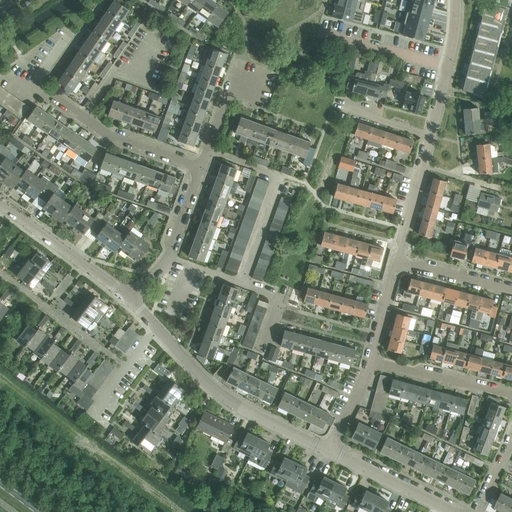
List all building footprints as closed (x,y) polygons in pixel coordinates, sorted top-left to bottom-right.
[(150,0),(148,3),(155,8),(157,4),(151,0),(150,0)] [(190,0),(187,6),(197,13),(205,0),(190,0)] [(207,0),(205,0),(197,13),(207,20),(217,6),(207,0)] [(359,0),(335,0),(334,5),(363,13),(366,2),(359,0)] [(114,1),(107,11),(121,21),(129,11),(114,1)] [(407,1),(404,12),(429,19),(432,8),(407,1)] [(3,7),(5,11),(13,6),(10,2),(3,7)] [(155,8),(162,13),(165,9),(157,4),(155,8)] [(334,5),(331,17),(362,25),(365,13),(363,13),(334,5)] [(217,6),(207,20),(217,27),(227,14),(217,6)] [(462,91),(483,97),(486,83),(494,56),(497,43),(501,29),(504,16),(505,16),(506,10),(495,7),(494,12),(483,10),(479,23),(476,37),(469,64),(465,78),(462,91)] [(107,11),(100,21),(114,31),(121,21),(107,11)] [(404,12),(401,23),(426,30),(429,19),(404,12)] [(168,17),(175,22),(178,19),(171,14),(168,17)] [(175,22),(182,27),(185,24),(178,19),(175,22)] [(100,21),(93,31),(107,41),(114,31),(100,21)] [(137,22),(132,29),(136,31),(141,24),(137,22)] [(401,23),(398,35),(423,41),(426,30),(401,23)] [(188,32),(195,36),(198,33),(191,28),(188,32)] [(127,36),(131,38),(136,31),(132,29),(127,36)] [(93,31),(86,42),(100,51),(107,41),(93,31)] [(195,36),(203,41),(205,38),(198,33),(195,36)] [(86,42),(79,52),(93,62),(100,51),(86,42)] [(123,42),(118,49),(122,52),(126,45),(123,42)] [(191,45),(188,54),(193,56),(195,51),(196,52),(197,47),(191,45)] [(113,56),(117,59),(122,52),(118,49),(113,56)] [(211,49),(207,61),(222,66),(226,54),(211,49)] [(79,52),(72,62),(86,72),(93,62),(79,52)] [(188,54),(184,65),(189,67),(193,56),(188,54)] [(205,67),(203,72),(218,78),(222,66),(207,61),(203,59),(200,65),(205,67)] [(375,60),(374,64),(366,96),(380,99),(380,97),(385,99),(389,85),(383,84),(383,87),(373,84),(378,65),(379,61),(375,60)] [(72,62),(65,72),(79,82),(86,72),(72,62)] [(108,62),(104,69),(107,72),(112,65),(108,62)] [(346,88),(352,90),(352,92),(366,96),(374,64),(369,62),(366,72),(365,72),(364,75),(358,73),(355,75),(355,77),(349,76),(346,88)] [(184,65),(181,72),(179,76),(185,79),(189,67),(184,65)] [(99,76),(102,79),(107,72),(104,69),(99,76)] [(71,92),(79,82),(65,72),(57,83),(71,92)] [(203,72),(199,84),(214,89),(218,78),(203,72)] [(389,86),(401,89),(403,82),(390,79),(389,86)] [(177,82),(175,88),(181,90),(183,84),(177,82)] [(94,83),(89,90),(93,92),(98,85),(94,83)] [(199,84),(194,95),(209,100),(214,89),(199,84)] [(84,97),(88,99),(93,92),(89,90),(84,97)] [(13,97),(8,93),(1,104),(6,107),(13,97)] [(404,99),(403,105),(402,109),(409,110),(420,113),(424,98),(406,93),(404,99)] [(194,95),(190,106),(205,112),(209,100),(194,95)] [(159,96),(157,102),(166,105),(168,99),(159,96)] [(13,97),(6,107),(11,111),(18,101),(13,97)] [(167,111),(180,116),(182,111),(179,110),(181,103),(177,102),(171,100),(167,111)] [(16,114),(23,104),(18,101),(11,111),(16,114)] [(107,117),(120,121),(125,106),(113,101),(107,117)] [(23,104),(16,114),(21,118),(28,108),(23,104)] [(125,106),(120,121),(131,125),(136,110),(125,106)] [(190,106),(186,118),(201,123),(205,112),(190,106)] [(26,121),(37,128),(47,115),(36,107),(26,121)] [(463,109),(464,121),(479,120),(479,119),(478,108),(463,109)] [(8,120),(12,114),(6,110),(3,116),(8,120)] [(136,110),(131,125),(143,129),(148,114),(136,110)] [(148,114),(143,129),(154,133),(159,118),(148,114)] [(12,115),(7,122),(14,127),(18,120),(12,115)] [(47,115),(37,128),(47,135),(56,122),(47,115)] [(186,118),(182,129),(197,135),(201,123),(186,118)] [(234,134),(241,136),(239,141),(244,143),(252,123),(240,118),(234,134)] [(465,135),(480,134),(488,133),(488,126),(494,125),(493,118),(484,119),(479,119),(479,120),(464,121),(465,135)] [(56,122),(47,135),(57,142),(67,129),(56,122)] [(252,123),(244,143),(244,144),(245,142),(248,144),(250,139),(258,142),(264,127),(252,123)] [(371,128),(358,123),(357,126),(354,135),(368,140),(371,128)] [(264,127),(258,142),(269,146),(275,131),(264,127)] [(161,128),(156,141),(164,144),(169,131),(167,130),(161,128)] [(371,128),(368,140),(381,144),(385,132),(371,128)] [(67,129),(57,142),(67,149),(76,136),(67,129)] [(193,147),(197,135),(182,129),(177,141),(193,147)] [(275,131),(269,146),(281,150),(286,135),(275,131)] [(385,132),(381,144),(395,149),(399,137),(385,132)] [(25,135),(21,141),(26,144),(30,139),(25,135)] [(286,135),(281,150),(292,154),(297,139),(286,135)] [(76,136),(67,149),(77,156),(86,142),(76,136)] [(399,137),(395,149),(409,153),(413,141),(399,137)] [(12,138),(9,143),(15,147),(18,142),(12,138)] [(297,139),(292,154),(304,159),(310,143),(297,139)] [(86,142),(77,156),(87,163),(97,149),(86,142)] [(489,144),(477,145),(478,160),(504,158),(504,153),(497,153),(497,152),(490,152),(489,144)] [(26,156),(30,151),(24,147),(21,152),(26,156)] [(0,181),(2,183),(14,166),(5,159),(10,152),(5,149),(0,154),(0,181)] [(45,149),(41,155),(46,158),(50,153),(49,152),(50,150),(48,149),(47,151),(45,149)] [(100,169),(112,173),(117,158),(106,154),(100,169)] [(341,157),(337,168),(352,172),(353,170),(354,165),(355,161),(353,161),(342,158),(341,157)] [(117,158),(112,173),(124,177),(129,162),(117,158)] [(504,158),(478,160),(479,175),(499,173),(498,163),(504,163),(504,158)] [(46,169),(50,164),(44,160),(41,165),(46,169)] [(385,163),(384,167),(394,170),(395,165),(396,163),(386,160),(385,163)] [(129,162),(124,177),(135,181),(140,166),(129,162)] [(65,163),(61,169),(66,172),(70,167),(65,163)] [(222,165),(217,176),(232,182),(236,170),(233,169),(226,166),(222,165)] [(395,165),(394,170),(404,174),(405,168),(395,165)] [(14,166),(2,183),(8,187),(10,185),(13,188),(15,185),(24,173),(14,166)] [(140,166),(135,181),(146,185),(151,170),(140,166)] [(15,185),(18,187),(16,190),(23,195),(36,177),(26,170),(24,173),(15,185)] [(84,170),(79,180),(84,183),(90,172),(84,170)] [(151,170),(146,185),(158,190),(164,175),(151,170)] [(91,173),(86,184),(91,186),(97,176),(91,173)] [(391,180),(400,183),(402,177),(393,174),(391,180)] [(36,177),(23,195),(29,200),(31,197),(34,199),(36,197),(41,200),(53,185),(52,185),(56,178),(52,175),(48,181),(43,176),(40,180),(36,177)] [(164,175),(158,190),(170,194),(174,195),(177,187),(173,185),(175,179),(164,175)] [(250,175),(245,186),(251,188),(255,177),(250,175)] [(217,176),(213,188),(228,193),(232,182),(217,176)] [(433,179),(429,193),(444,197),(445,193),(443,192),(445,182),(433,179)] [(258,180),(256,185),(267,189),(269,184),(258,180)] [(74,181),(70,186),(75,189),(79,184),(74,181)] [(98,189),(105,192),(107,186),(100,184),(98,189)] [(336,184),(333,198),(344,201),(348,187),(336,184)] [(360,191),(356,204),(368,207),(372,194),(375,186),(369,184),(367,192),(360,191)] [(478,202),(481,187),(470,184),(466,198),(478,202)] [(43,214),(50,218),(62,201),(53,194),(57,189),(53,185),(41,200),(46,204),(42,208),(45,211),(43,214)] [(256,185),(254,190),(265,195),(267,189),(256,185)] [(344,201),(356,204),(360,191),(348,187),(344,201)] [(213,188),(209,199),(224,204),(228,193),(213,188)] [(254,190),(252,196),(263,200),(265,195),(254,190)] [(96,192),(92,196),(97,201),(101,196),(96,192)] [(429,193),(425,207),(438,210),(440,200),(443,200),(444,197),(429,193)] [(481,193),(477,207),(488,210),(487,214),(493,216),(494,212),(496,213),(500,199),(481,193)] [(372,194),(368,207),(380,211),(384,197),(372,194)] [(252,196),(250,202),(261,206),(263,200),(252,196)] [(384,197),(380,211),(392,214),(397,198),(391,196),(390,199),(384,197)] [(281,197),(279,202),(289,206),(291,201),(281,197)] [(209,199),(205,211),(219,216),(224,204),(209,199)] [(62,201),(50,218),(56,223),(58,220),(62,223),(64,220),(63,220),(72,209),(72,208),(62,201)] [(468,201),(466,207),(473,209),(475,203),(468,201)] [(154,202),(152,208),(156,209),(161,212),(163,206),(158,204),(154,202)] [(250,202),(248,208),(259,212),(261,206),(250,202)] [(279,202),(277,207),(287,211),(289,206),(279,202)] [(63,220),(64,220),(67,223),(65,225),(71,230),(84,213),(85,214),(88,209),(86,207),(82,211),(74,205),(72,208),(72,209),(63,220)] [(132,205),(128,211),(132,214),(136,208),(132,205)] [(277,207),(275,212),(285,216),(287,211),(277,207)] [(425,207),(422,220),(437,225),(438,221),(435,220),(437,213),(438,210),(425,207)] [(248,208),(246,213),(257,217),(259,212),(248,208)] [(84,213),(71,230),(78,235),(79,232),(83,235),(87,228),(92,232),(107,212),(106,211),(102,216),(99,213),(93,220),(85,214),(84,213)] [(205,211),(201,222),(215,227),(219,216),(205,211)] [(107,212),(92,232),(97,235),(95,238),(98,240),(96,243),(102,248),(115,230),(106,223),(108,220),(107,219),(110,214),(107,212)] [(275,212),(273,218),(283,221),(285,216),(275,212)] [(155,213),(151,218),(156,222),(160,217),(155,213)] [(246,213),(244,219),(255,223),(257,217),(246,213)] [(152,227),(156,222),(151,218),(147,223),(152,227)] [(273,218),(271,223),(281,226),(283,221),(273,218)] [(244,219),(242,224),(253,229),(255,223),(244,219)] [(430,238),(433,228),(436,229),(437,225),(422,220),(418,235),(430,238)] [(130,221),(126,227),(131,230),(132,228),(135,225),(130,221)] [(201,222),(197,234),(211,239),(215,227),(201,222)] [(271,223),(269,228),(279,232),(281,226),(271,223)] [(242,224),(239,231),(251,234),(253,229),(242,224)] [(119,246),(122,248),(120,251),(126,256),(139,239),(142,235),(132,228),(131,230),(130,232),(129,231),(125,237),(125,238),(119,246)] [(269,228),(268,233),(278,236),(279,232),(269,228)] [(115,230),(102,248),(109,252),(111,250),(115,253),(119,246),(125,238),(125,237),(115,230)] [(239,231),(238,236),(249,240),(251,234),(239,231)] [(320,246),(332,249),(336,236),(324,232),(320,246)] [(268,233),(266,238),(276,242),(278,236),(268,233)] [(472,252),(476,236),(465,233),(463,243),(454,241),(450,256),(463,260),(466,251),(472,252)] [(197,234),(192,245),(207,251),(211,239),(197,234)] [(238,236),(236,241),(246,245),(249,240),(238,236)] [(336,236),(332,249),(339,251),(337,257),(342,258),(347,239),(336,236)] [(266,238),(264,243),(274,247),(276,242),(266,238)] [(139,239),(126,256),(133,261),(135,258),(138,260),(149,246),(139,239)] [(347,239),(342,258),(341,262),(339,270),(344,272),(348,254),(355,255),(359,242),(347,239)] [(236,241),(234,246),(245,251),(246,245),(236,241)] [(363,266),(362,269),(360,268),(358,275),(362,276),(371,245),(359,242),(355,255),(363,257),(360,265),(363,266)] [(264,243),(262,248),(272,252),(274,247),(264,243)] [(203,262),(207,251),(192,245),(188,257),(203,262)] [(371,245),(362,276),(367,278),(369,271),(370,268),(372,260),(379,262),(383,248),(371,245)] [(234,246),(231,253),(242,257),(245,251),(234,246)] [(262,248),(260,254),(270,257),(272,252),(262,248)] [(471,262),(483,265),(487,252),(475,248),(471,262)] [(29,259),(46,272),(49,267),(57,274),(63,266),(53,259),(51,262),(37,252),(31,260),(30,259),(29,259)] [(487,252),(483,265),(495,269),(499,255),(487,252)] [(231,253),(229,259),(240,263),(242,257),(231,253)] [(260,254),(259,258),(269,262),(270,257),(260,254)] [(311,262),(315,263),(320,265),(322,258),(313,255),(311,262)] [(499,255),(495,269),(507,272),(511,258),(499,255)] [(19,264),(40,280),(46,272),(29,259),(29,260),(25,256),(19,264)] [(217,267),(222,269),(226,258),(221,256),(217,267)] [(259,258),(257,263),(267,267),(269,262),(259,258)] [(229,259),(227,264),(238,268),(240,263),(229,259)] [(257,263),(255,269),(265,272),(267,267),(257,263)] [(33,288),(40,280),(19,264),(19,265),(23,268),(17,276),(33,288)] [(227,264),(225,269),(236,273),(238,268),(227,264)] [(255,269),(253,273),(263,277),(265,272),(255,269)] [(253,273),(251,279),(261,282),(263,277),(253,273)] [(361,279),(360,285),(372,288),(374,282),(361,279)] [(410,279),(407,291),(403,291),(402,297),(410,298),(412,294),(419,296),(423,282),(410,279)] [(84,285),(79,281),(76,284),(82,289),(84,285)] [(423,282),(419,296),(430,299),(434,285),(423,282)] [(223,285),(218,296),(233,301),(237,290),(223,285)] [(434,285),(430,299),(442,302),(446,288),(434,285)] [(303,301),(315,305),(319,291),(307,288),(303,301)] [(446,288),(442,302),(454,305),(458,292),(446,288)] [(319,291),(315,305),(327,308),(331,295),(319,291)] [(458,292),(454,305),(466,308),(470,295),(458,292)] [(84,300),(103,315),(109,307),(93,294),(87,302),(84,300)] [(331,295),(327,308),(340,311),(343,298),(331,295)] [(470,319),(468,328),(473,329),(481,298),(470,295),(466,308),(472,310),(470,318),(470,319)] [(218,296),(214,308),(229,313),(231,307),(236,310),(238,303),(233,301),(218,296)] [(343,298),(340,311),(352,314),(355,301),(343,298)] [(481,298),(473,329),(477,330),(480,321),(481,321),(483,313),(490,315),(489,317),(495,319),(497,308),(492,307),(493,301),(481,298)] [(78,308),(93,320),(99,312),(103,315),(84,300),(78,308)] [(256,305),(266,309),(268,304),(259,300),(258,300),(256,305)] [(355,301),(352,314),(364,318),(368,305),(355,301)] [(0,302),(0,319),(8,309),(0,302)] [(403,304),(402,310),(413,313),(415,307),(403,304)] [(254,310),(264,314),(266,309),(256,305),(254,310)] [(86,328),(93,320),(78,308),(71,317),(86,328)] [(214,308),(210,319),(225,324),(229,313),(214,308)] [(264,314),(254,310),(253,316),(263,319),(264,314)] [(397,314),(394,326),(407,330),(410,318),(397,314)] [(263,319),(253,316),(251,321),(261,324),(263,319)] [(210,319),(206,331),(220,336),(225,324),(210,319)] [(251,321),(249,325),(259,329),(261,324),(251,321)] [(448,328),(449,326),(435,322),(433,328),(441,330),(442,327),(448,328)] [(16,339),(25,346),(38,329),(37,328),(36,330),(28,324),(16,339)] [(259,329),(249,325),(247,331),(257,334),(259,329)] [(394,326),(390,338),(404,342),(405,336),(414,338),(415,333),(407,330),(394,326)] [(119,328),(113,336),(119,340),(122,337),(125,332),(119,328)] [(125,332),(135,340),(139,335),(129,328),(125,332)] [(38,329),(25,346),(26,344),(34,350),(46,335),(38,329)] [(280,346),(292,349),(296,334),(284,330),(280,346)] [(206,331),(202,342),(224,351),(224,350),(216,347),(220,336),(206,331)] [(257,334),(247,331),(245,336),(255,339),(257,334)] [(122,337),(132,344),(135,340),(125,332),(122,337)] [(296,334),(292,349),(304,353),(308,337),(296,334)] [(46,335),(34,350),(42,356),(41,358),(54,341),(46,335)] [(255,339),(245,336),(243,341),(253,344),(255,339)] [(114,337),(110,343),(111,343),(115,346),(118,341),(114,337)] [(118,341),(128,349),(132,344),(122,337),(119,340),(118,341)] [(308,337),(304,353),(315,356),(320,340),(308,337)] [(429,358),(441,362),(445,348),(438,346),(440,339),(433,337),(431,345),(433,346),(429,358)] [(400,354),(404,342),(390,338),(387,350),(400,354)] [(320,340),(315,356),(327,359),(332,344),(320,340)] [(54,341),(41,358),(49,365),(61,349),(53,344),(55,341),(54,341)] [(115,346),(125,354),(128,349),(118,341),(115,346)] [(253,344),(243,341),(242,346),(251,349),(253,344)] [(212,359),(215,360),(218,352),(223,354),(224,351),(202,342),(197,354),(212,359)] [(445,348),(441,362),(453,365),(457,352),(458,346),(446,343),(445,348)] [(332,344),(327,359),(339,363),(343,347),(332,344)] [(271,347),(267,360),(275,363),(280,349),(271,347)] [(343,347),(339,363),(351,366),(356,350),(343,347)] [(469,355),(466,368),(478,372),(481,358),(483,350),(475,348),(473,356),(469,355)] [(61,349),(49,365),(57,371),(70,353),(68,355),(61,349)] [(232,366),(237,355),(231,352),(226,363),(232,366)] [(457,352),(453,365),(466,368),(469,355),(457,352)] [(70,353),(57,371),(58,371),(59,369),(67,375),(78,360),(70,353)] [(197,356),(196,358),(204,365),(206,359),(197,356)] [(481,358),(478,372),(490,375),(494,362),(481,358)] [(101,364),(111,372),(115,367),(104,359),(101,364)] [(78,360),(67,375),(75,381),(73,383),(86,366),(78,360)] [(494,362),(490,375),(502,378),(505,365),(494,362)] [(97,368),(108,376),(111,372),(101,364),(97,368)] [(165,378),(169,372),(158,364),(154,369),(165,378)] [(511,366),(505,365),(502,378),(511,380),(511,366)] [(73,383),(81,389),(82,389),(84,386),(87,382),(91,377),(93,374),(85,368),(87,366),(86,366),(73,383)] [(225,382),(237,388),(244,373),(233,367),(225,382)] [(272,372),(269,376),(267,381),(273,382),(276,373),(278,368),(274,367),(272,372)] [(94,373),(104,381),(108,376),(97,368),(94,373)] [(91,377),(101,385),(104,381),(94,373),(93,374),(91,377)] [(244,373),(237,388),(248,393),(255,378),(244,373)] [(380,376),(376,388),(383,390),(386,378),(380,376)] [(87,382),(98,390),(101,385),(91,377),(87,382)] [(255,378),(248,393),(259,398),(266,383),(255,378)] [(386,378),(383,390),(389,391),(392,379),(386,378)] [(163,387),(178,399),(184,390),(169,379),(163,387)] [(392,379),(389,391),(388,394),(401,397),(405,383),(392,379)] [(84,386),(94,394),(98,390),(87,382),(84,386)] [(266,383),(259,398),(270,404),(274,395),(277,389),(266,383)] [(405,383),(401,397),(409,399),(408,404),(412,406),(418,386),(405,383)] [(80,391),(84,394),(91,399),(94,394),(84,386),(82,389),(81,389),(80,391)] [(418,386),(412,406),(416,407),(417,402),(426,404),(430,389),(418,386)] [(157,395),(173,408),(172,406),(178,399),(163,387),(157,395)] [(325,393),(323,399),(325,400),(328,395),(336,399),(339,394),(328,388),(325,393)] [(376,388),(375,394),(387,397),(388,394),(389,391),(383,390),(376,388)] [(430,389),(426,404),(433,406),(432,410),(437,411),(438,407),(442,393),(430,389)] [(278,407),(289,413),(296,398),(285,393),(278,407)] [(442,393),(438,407),(451,411),(454,396),(442,393)] [(80,398),(90,406),(94,401),(91,399),(84,394),(80,398)] [(375,394),(373,399),(386,403),(387,397),(375,394)] [(150,403),(170,418),(170,417),(167,416),(173,408),(157,395),(150,403)] [(466,408),(473,410),(477,397),(470,395),(466,408)] [(454,396),(451,411),(463,414),(467,399),(454,396)] [(492,403),(487,415),(501,420),(506,408),(498,405),(500,400),(489,396),(487,401),(492,403)] [(77,403),(86,410),(90,406),(80,398),(77,403)] [(296,398),(289,413),(300,418),(307,404),(296,398)] [(373,399),(372,405),(384,408),(386,403),(373,399)] [(147,413),(163,426),(170,418),(150,403),(150,404),(152,406),(147,413)] [(307,404),(300,418),(311,423),(318,409),(307,404)] [(383,414),(388,415),(388,416),(390,409),(384,408),(372,405),(370,411),(383,414)] [(464,416),(471,418),(473,410),(465,408),(464,416)] [(318,409),(311,423),(322,429),(325,424),(328,416),(329,414),(318,409)] [(80,411),(75,418),(79,421),(80,419),(84,414),(80,411)] [(369,417),(381,420),(383,414),(370,411),(369,417)] [(227,438),(233,426),(204,412),(196,428),(224,442),(221,450),(226,452),(232,440),(227,438)] [(140,421),(161,437),(157,434),(163,426),(147,413),(140,421)] [(487,415),(482,427),(496,433),(501,420),(487,415)] [(328,416),(325,424),(330,426),(334,419),(328,416)] [(138,432),(155,445),(161,437),(140,421),(140,422),(144,425),(138,432)] [(373,449),(381,434),(358,423),(351,438),(373,449)] [(396,428),(403,432),(406,426),(399,423),(396,428)] [(124,435),(113,427),(110,432),(120,439),(124,435)] [(404,433),(411,436),(414,430),(407,427),(404,433)] [(482,427),(478,438),(478,439),(492,444),(496,433),(482,427)] [(149,454),(155,445),(138,432),(131,441),(149,454)] [(233,449),(240,452),(250,457),(259,439),(247,433),(244,439),(239,437),(233,449)] [(452,433),(448,442),(453,445),(456,438),(457,435),(452,433)] [(421,434),(418,439),(424,442),(427,437),(421,434)] [(487,456),(492,444),(478,439),(478,438),(468,435),(467,440),(476,444),(473,451),(487,456)] [(380,452),(391,457),(398,443),(387,437),(380,452)] [(259,439),(250,457),(249,460),(265,468),(266,465),(269,459),(272,453),(267,451),(270,445),(259,439)] [(398,443),(391,457),(403,463),(410,448),(398,443)] [(440,450),(446,454),(450,447),(443,444),(440,450)] [(172,447),(168,453),(173,457),(177,450),(172,447)] [(410,448),(403,463),(413,468),(420,453),(410,448)] [(459,459),(467,463),(471,456),(463,452),(459,459)] [(420,453),(413,468),(424,473),(431,459),(420,453)] [(472,465),(482,470),(485,463),(475,458),(472,465)] [(278,474),(288,479),(295,464),(284,459),(281,464),(276,462),(270,473),(276,477),(278,474)] [(431,459),(424,473),(435,479),(442,464),(431,459)] [(295,464),(288,479),(299,485),(298,487),(304,490),(305,488),(307,489),(310,481),(309,481),(310,479),(304,476),(307,470),(295,464)] [(442,464),(435,479),(446,484),(453,469),(442,464)] [(453,469),(446,484),(457,489),(464,475),(453,469)] [(217,474),(214,480),(220,483),(223,477),(217,474)] [(464,475),(457,489),(469,495),(476,480),(464,475)] [(310,493),(316,496),(326,501),(335,484),(324,479),(321,484),(315,481),(310,493)] [(335,484),(326,501),(328,499),(339,504),(337,507),(343,509),(349,498),(343,495),(346,489),(335,484)] [(358,507),(367,511),(369,511),(377,497),(365,491),(362,498),(357,495),(351,507),(357,510),(358,507)] [(495,508),(503,511),(507,511),(511,502),(511,498),(503,493),(495,508)] [(377,497),(369,511),(389,511),(390,511),(385,508),(388,502),(377,497)]
